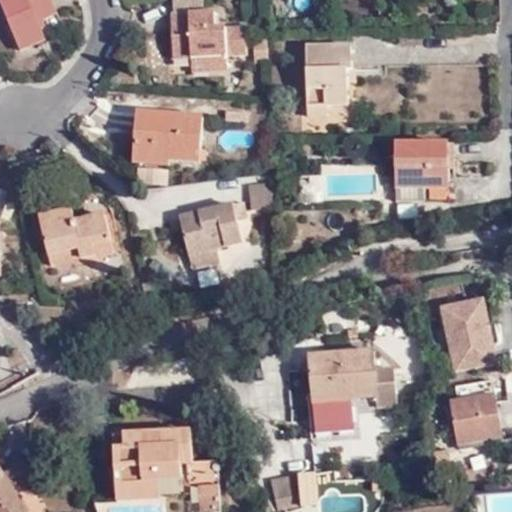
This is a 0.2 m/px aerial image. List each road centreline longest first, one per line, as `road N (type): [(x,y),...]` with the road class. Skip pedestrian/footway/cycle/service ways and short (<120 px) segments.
road 1 (residential): [(0,414),(359,269),(511,233)]
road 2 (residential): [(104,0),(106,33),(93,63),(67,88),(0,119)]
